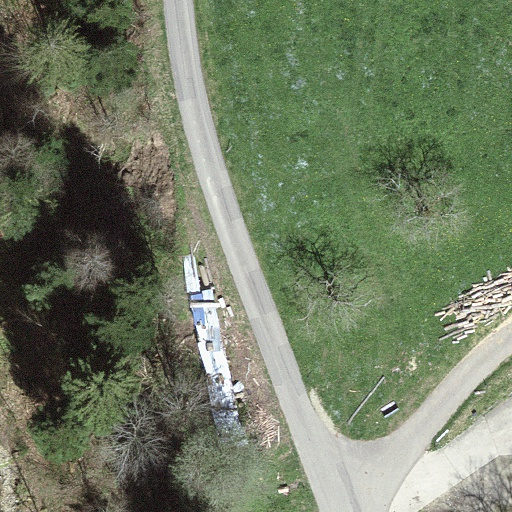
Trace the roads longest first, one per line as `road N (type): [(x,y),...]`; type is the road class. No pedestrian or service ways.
road 1 (track): [(340,511),(196,85),(183,0)]
road 2 (track): [(511,338),(463,374),(360,511)]
